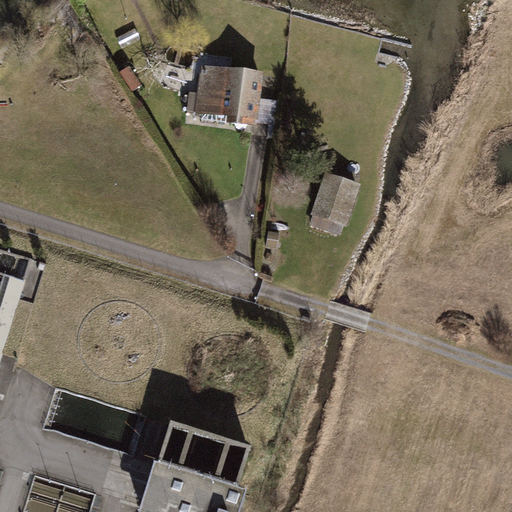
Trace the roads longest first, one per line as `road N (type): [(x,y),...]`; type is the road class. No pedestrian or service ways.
road 1 (residential): [(0,208),(364,325)]
road 2 (track): [(511,373),(364,325)]
